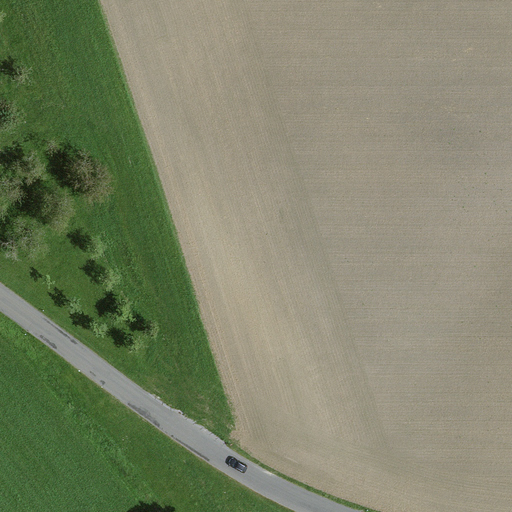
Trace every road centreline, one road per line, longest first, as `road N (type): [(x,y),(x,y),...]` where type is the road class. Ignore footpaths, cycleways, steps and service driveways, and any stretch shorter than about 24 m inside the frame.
road 1 (unclassified): [(65,0),(207,448)]
road 2 (unclassified): [(207,448),(0,297)]
road 3 (unclassified): [(328,511),(207,448)]
